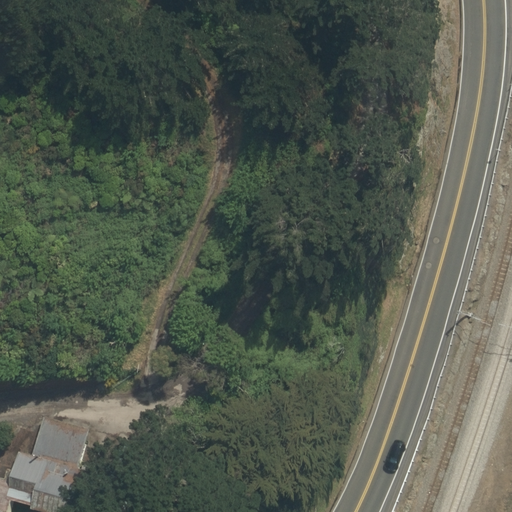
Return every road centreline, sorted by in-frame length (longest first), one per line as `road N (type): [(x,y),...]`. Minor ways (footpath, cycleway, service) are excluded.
road 1 (track): [(470,153),(345,206),(213,359),(144,414),(151,347),(203,221),(220,81),(161,0)]
road 2 (secondary): [(359,511),(393,430),(481,113),(484,0)]
